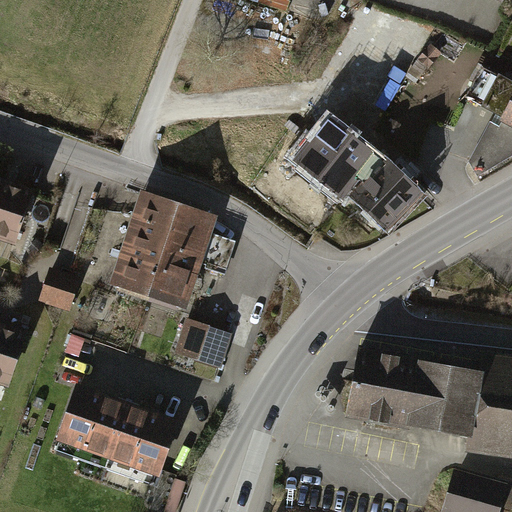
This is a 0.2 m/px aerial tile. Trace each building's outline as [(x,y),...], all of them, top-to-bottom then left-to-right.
[(511,84),(497,115),(511,122),(511,84)] [(388,158),(327,109),(283,157),(341,209),(388,158)] [(352,198),(383,227),(418,190),(388,158),(352,198)] [(0,188),(0,238),(16,244),(34,192),(3,181),(0,188)] [(146,189),(135,220),(203,244),(214,213),(146,189)] [(135,220),(124,251),(192,275),(203,244),(135,220)] [(124,251),(114,282),(181,305),(192,275),(124,251)] [(82,277),(50,266),(39,300),(70,311),(82,277)] [(188,317),(176,353),(221,369),(234,333),(188,317)] [(0,374),(16,331),(0,325),(0,374)] [(350,412),(467,434),(478,374),(361,352),(350,412)] [(58,447),(107,464),(126,406),(77,389),(58,447)] [(107,464),(155,480),(175,423),(126,406),(107,464)] [(457,465),(442,511),(502,511),(511,482),(457,465)]
